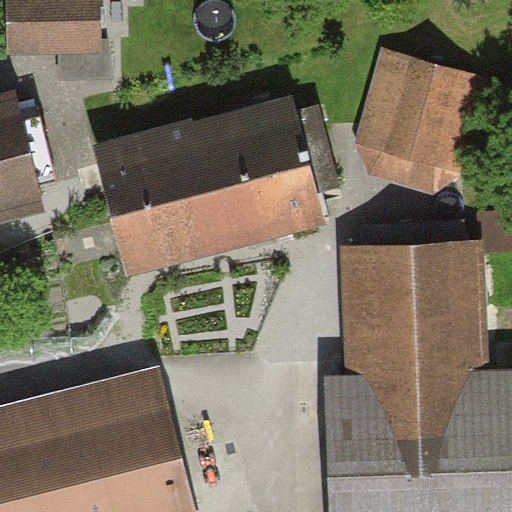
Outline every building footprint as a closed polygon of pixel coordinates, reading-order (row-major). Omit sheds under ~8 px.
[(105,0),(9,0),(9,45),(105,47),(105,0)] [(482,82),(386,57),(359,159),(455,184),(482,82)] [(31,91),(0,98),(0,229),(60,216),(31,91)] [(288,105),(97,147),(127,281),(318,239),(288,105)] [(488,250),(362,254),(366,374),(322,375),(326,511),(511,511),(511,377),(493,378),(488,250)] [(201,511),(166,373),(0,415),(0,511),(201,511)]
